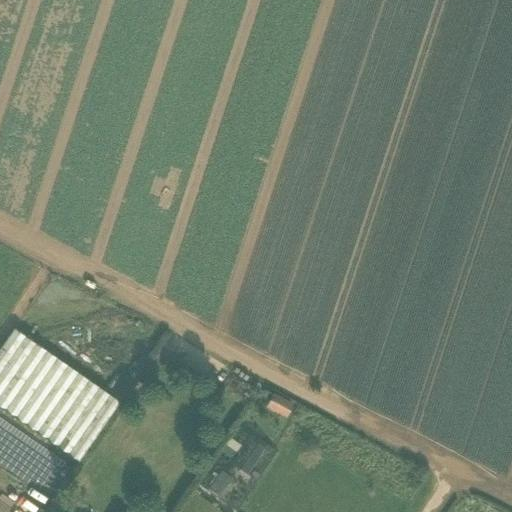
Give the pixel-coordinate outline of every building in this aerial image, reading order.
[(82,349),(74,361),(108,383),(116,371),(82,349)] [(68,376),(60,388),(94,410),(102,398),(68,376)] [(292,403),(274,394),(267,407),(286,417),(292,403)] [(45,396),(37,408),(71,431),(79,419),(45,396)] [(25,419),(17,431),(51,454),(59,441),(25,419)] [(17,449),(9,461),(43,484),(51,472),(17,449)] [(220,469),(209,488),(220,494),(231,476),(220,469)]
